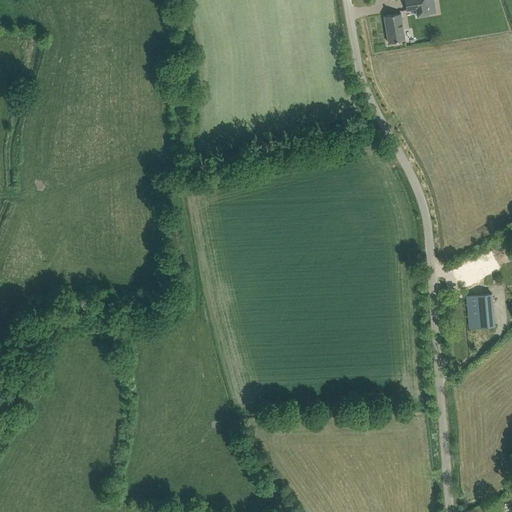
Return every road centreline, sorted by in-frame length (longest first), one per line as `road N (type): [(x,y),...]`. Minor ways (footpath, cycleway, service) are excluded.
road 1 (unclassified): [(449,511),(426,218),(358,69),(347,0)]
road 2 (track): [(380,119),(171,173),(181,294),(162,300)]
